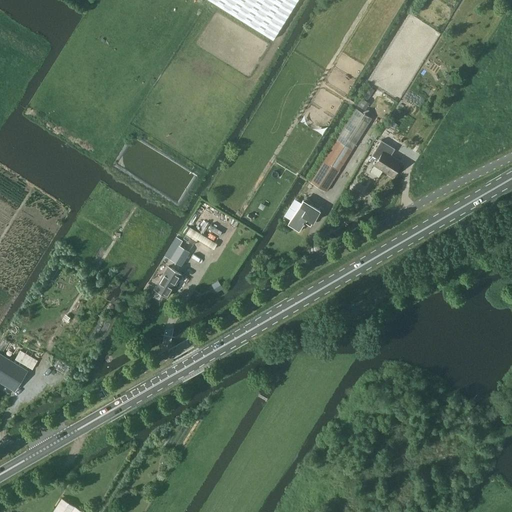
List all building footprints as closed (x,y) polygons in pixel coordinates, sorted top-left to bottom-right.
[(210,0),(273,39),(297,0),(210,0)] [(326,191),(353,149),(363,132),(372,117),(356,108),(337,139),(310,182),(326,191)] [(393,176),(402,161),(391,154),(395,148),(381,139),(372,155),(378,158),(374,165),(393,176)] [(312,222),(320,209),(303,200),(288,225),(299,232),(307,219),(312,222)] [(187,225),(180,235),(183,237),(183,239),(194,245),(198,239),(214,249),(218,243),(196,231),(187,225)] [(173,241),(165,255),(181,265),(189,251),(180,245),(183,240),(176,236),(173,241)] [(168,296),(182,274),(168,265),(154,288),(168,296)] [(223,288),(222,285),(219,280),(212,284),(215,289),(217,292),(223,288)] [(19,352),(15,359),(32,369),(38,360),(20,349),(19,352)] [(0,381),(14,390),(27,370),(0,353),(0,381)] [(85,511),(62,498),(52,511),(85,511)]
